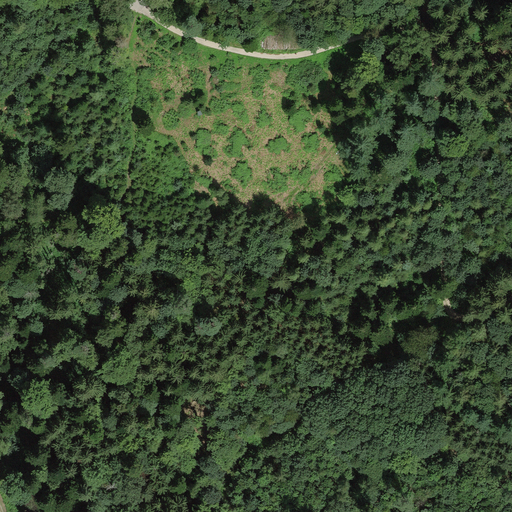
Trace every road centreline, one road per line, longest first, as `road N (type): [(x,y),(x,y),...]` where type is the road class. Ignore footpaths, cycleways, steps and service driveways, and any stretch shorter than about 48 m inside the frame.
road 1 (track): [(429,0),(443,309),(453,320),(475,318),(511,301)]
road 2 (track): [(144,0),(162,22),(194,39),(271,56),(303,54),(429,10)]
